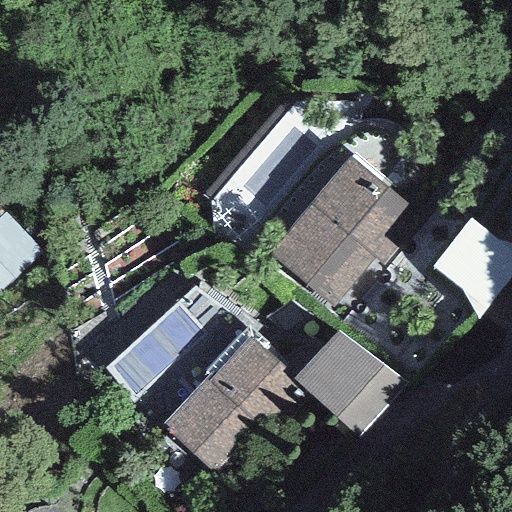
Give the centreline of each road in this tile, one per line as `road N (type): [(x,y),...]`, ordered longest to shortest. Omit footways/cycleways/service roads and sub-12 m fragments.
road 1 (residential): [(511,333),(293,511)]
road 2 (unclassified): [(511,372),(453,511)]
